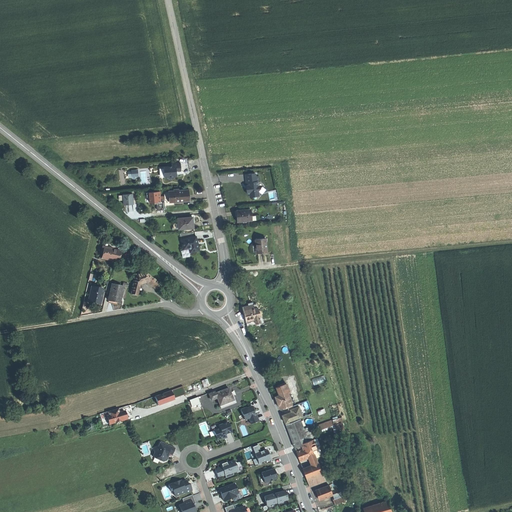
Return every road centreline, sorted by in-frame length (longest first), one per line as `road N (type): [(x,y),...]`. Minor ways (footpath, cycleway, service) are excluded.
road 1 (tertiary): [(225,270),(168,0)]
road 2 (track): [(511,243),(275,267)]
road 3 (secondary): [(176,271),(0,124)]
road 4 (secondary): [(311,511),(240,339)]
road 5 (residential): [(79,319),(203,307)]
